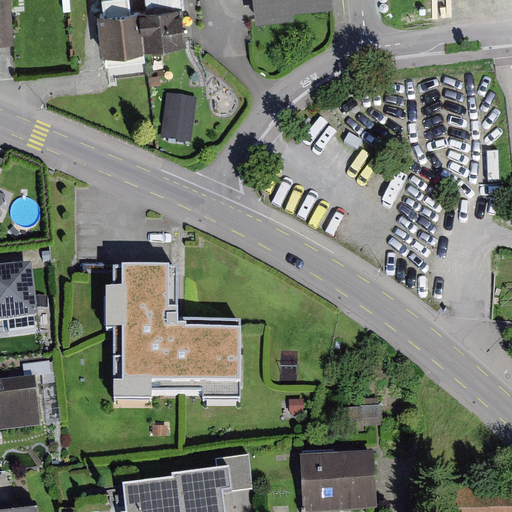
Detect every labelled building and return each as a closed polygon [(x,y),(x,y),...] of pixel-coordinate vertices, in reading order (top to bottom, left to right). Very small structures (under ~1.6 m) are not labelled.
[(0,0),(0,45),(15,45),(11,0),(0,0)] [(333,0),(253,0),(256,21),(294,17),(293,10),(334,5),(333,0)] [(140,13),(145,53),(187,47),(182,7),(140,13)] [(98,19),(104,58),(145,53),(140,13),(98,19)] [(167,96),(162,141),(191,145),(197,99),(167,96)] [(0,326),(38,322),(33,271),(0,274),(0,326)] [(204,405),(242,405),(242,328),(179,329),(179,275),(114,275),(114,296),(107,296),(107,336),(114,336),(114,405),(153,405),(153,398),(204,397),(204,405)] [(38,335),(38,324),(12,325),(12,336),(38,335)] [(0,435),(40,431),(35,384),(0,387),(0,435)] [(349,411),(349,426),(384,425),(384,409),(349,411)] [(375,456),(300,460),(303,511),(371,511),(378,511),(375,456)] [(232,495),(254,493),(250,458),(216,462),(218,475),(229,473),(232,495)] [(173,484),(123,490),(125,511),(225,511),(223,496),(232,495),(229,473),(218,475),(172,479),(173,484)] [(511,511),(511,491),(458,493),(458,511),(511,511)]
